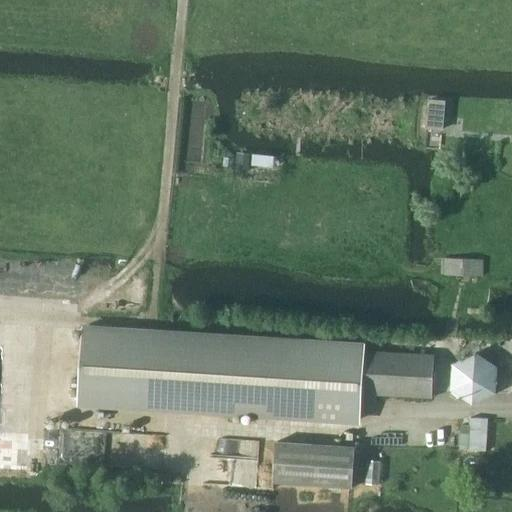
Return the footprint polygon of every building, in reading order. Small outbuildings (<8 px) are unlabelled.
[(445,99),(425,98),(423,127),(442,130),(445,99)] [(483,257),(442,257),(442,274),(484,275),(483,257)] [(367,350),(84,333),(80,397),(336,413),(338,378),(366,379),(367,350)] [(366,379),(365,392),(432,396),(434,353),(367,350),(366,379)] [(489,418),(470,417),(468,450),(487,451),(489,418)] [(356,446),(275,441),(273,482),(353,486),(356,446)]
